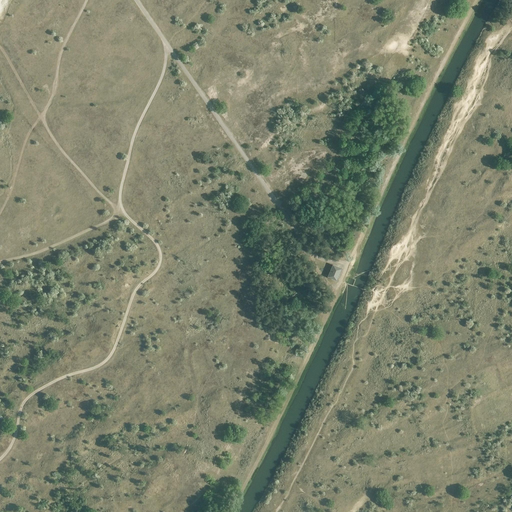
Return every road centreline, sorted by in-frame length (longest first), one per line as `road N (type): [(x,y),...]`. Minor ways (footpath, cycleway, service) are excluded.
road 1 (track): [(227,511),(476,0)]
road 2 (track): [(167,45),(161,78),(133,135),(119,202),(155,242),(159,265),(133,291),(111,355),(24,400),(0,459)]
road 3 (track): [(0,261),(33,254),(115,214),(43,116),(62,45),(86,0)]
road 4 (track): [(349,265),(307,248),(136,0)]
